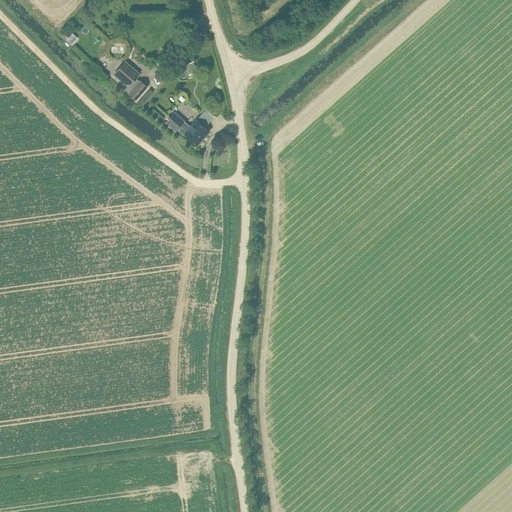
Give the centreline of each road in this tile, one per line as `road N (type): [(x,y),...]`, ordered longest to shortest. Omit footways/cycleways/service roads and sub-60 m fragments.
road 1 (unclassified): [(244,511),(233,430),(244,220),(234,83)]
road 2 (unclassified): [(234,83),(281,71),(319,47),(363,0)]
